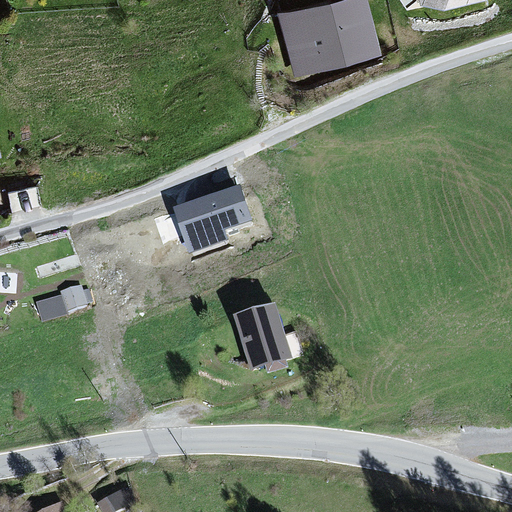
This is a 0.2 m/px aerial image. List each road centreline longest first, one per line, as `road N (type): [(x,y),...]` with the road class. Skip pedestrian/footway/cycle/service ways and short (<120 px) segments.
road 1 (residential): [(511,41),(428,67),(155,188),(0,237)]
road 2 (unclassified): [(0,466),(111,447),(278,440),(349,445),(511,487)]
